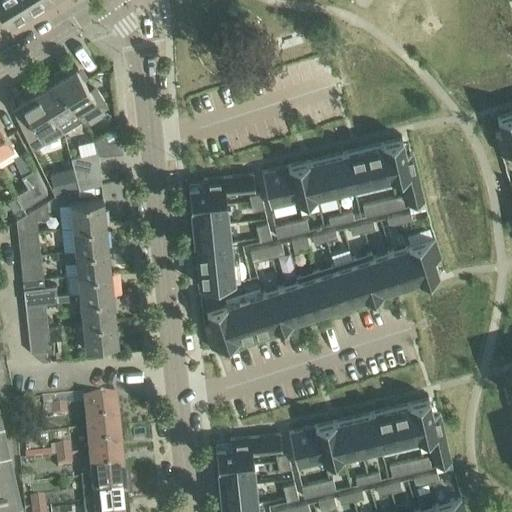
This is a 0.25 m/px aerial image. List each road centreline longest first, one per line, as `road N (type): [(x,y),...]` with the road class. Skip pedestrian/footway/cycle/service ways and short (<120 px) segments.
road 1 (unclassified): [(187,511),(136,0)]
road 2 (unclassified): [(0,68),(111,0)]
